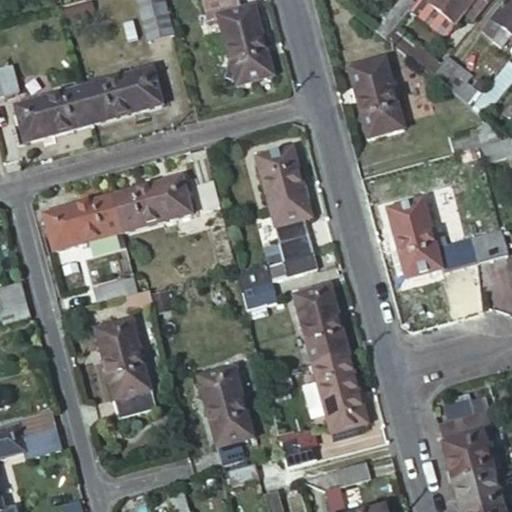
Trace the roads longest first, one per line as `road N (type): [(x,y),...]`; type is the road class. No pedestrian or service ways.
road 1 (residential): [(312,105),(5,192)]
road 2 (residential): [(5,192),(97,493)]
road 3 (residential): [(312,105),(391,376)]
road 4 (residential): [(391,376),(428,511)]
road 5 (residential): [(391,376),(511,342)]
